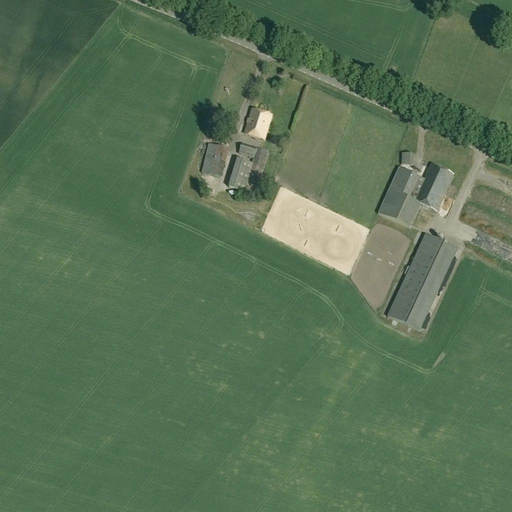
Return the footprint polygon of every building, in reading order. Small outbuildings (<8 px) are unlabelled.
[(272,116),(253,110),(246,134),(265,140),(272,116)] [(254,158),(258,150),(258,149),(243,144),(240,154),(254,158)] [(214,177),(222,148),(211,145),(203,174),(214,177)] [(244,193),(248,182),(254,165),(252,164),(238,160),(229,188),(244,193)] [(438,213),(455,176),(433,165),(426,180),(401,168),(379,215),(411,230),(422,206),(438,213)] [(444,219),(450,222),(454,213),(449,210),(444,219)] [(426,235),(388,317),(420,333),(459,250),(426,235)]
